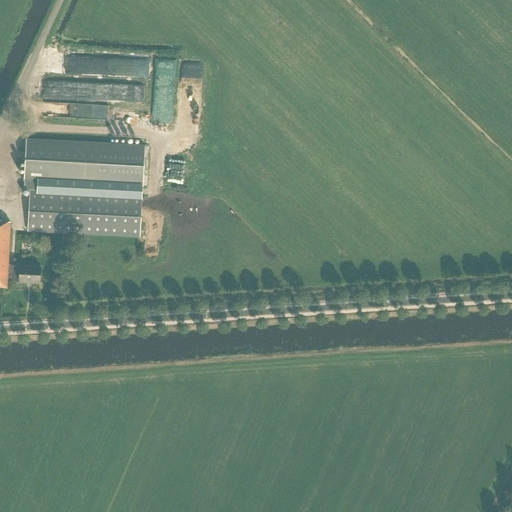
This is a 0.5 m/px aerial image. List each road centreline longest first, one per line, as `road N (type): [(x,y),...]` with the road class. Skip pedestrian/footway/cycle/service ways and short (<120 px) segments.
road 1 (unclassified): [(0,329),(511,295)]
road 2 (unclassified): [(0,131),(60,0)]
